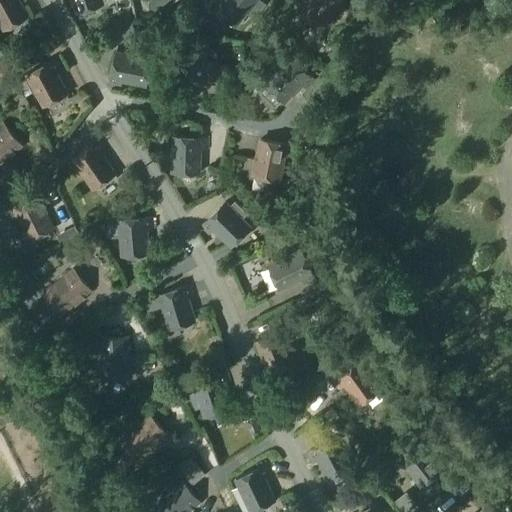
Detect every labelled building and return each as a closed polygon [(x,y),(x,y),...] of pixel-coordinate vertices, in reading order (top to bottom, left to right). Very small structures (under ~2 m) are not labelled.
[(0,0),(0,21),(4,30),(28,17),(18,0),(0,0)] [(101,0),(73,0),(78,13),(103,4),(101,0)] [(147,0),(156,10),(168,0),(147,0)] [(222,0),(215,9),(236,26),(246,13),(250,15),(256,7),(253,5),(256,0),(222,0)] [(313,0),(302,12),(322,30),(346,3),(342,0),(313,0)] [(412,54),(426,56),(429,27),(415,25),(412,54)] [(117,52),(109,85),(121,88),(122,81),(146,86),(152,60),(117,52)] [(290,58),(265,85),(285,102),(301,84),(307,89),(314,81),(290,58)] [(56,59),(27,74),(44,106),(67,94),(55,72),(62,69),(56,59)] [(193,60),(187,93),(198,95),(199,88),(223,93),(228,67),(193,60)] [(382,134),(403,134),(404,88),(383,88),(382,134)] [(78,92),(69,97),(73,104),(82,99),(78,92)] [(453,93),(452,137),(469,137),(470,93),(453,93)] [(4,124),(0,127),(0,162),(21,145),(4,124)] [(174,136),(173,172),(199,173),(200,149),(207,149),(208,138),(174,136)] [(261,139),(253,175),(279,180),(284,156),(291,158),(294,146),(261,139)] [(101,140),(73,159),(94,189),(115,174),(101,154),(107,150),(101,140)] [(388,225),(401,223),(392,176),(378,179),(388,225)] [(451,181),(447,199),(492,207),(495,189),(451,181)] [(36,193),(11,205),(29,241),(54,229),(36,193)] [(225,203),(201,226),(209,234),(214,229),(231,247),(250,228),(225,203)] [(119,222),(106,222),(107,239),(120,238),(122,256),(148,254),(146,229),(153,228),(152,217),(119,220),(119,222)] [(302,251),(269,266),(280,290),(302,279),(305,286),(316,281),(302,251)] [(327,284),(314,290),(318,298),(343,288),(328,254),(315,260),(323,278),(324,278),(327,284)] [(429,271),(433,291),(479,282),(476,262),(429,271)] [(73,269),(43,295),(60,316),(91,291),(73,269)] [(191,285),(159,294),(169,329),(195,321),(187,298),(194,296),(191,285)] [(156,296),(144,300),(148,311),(159,308),(156,296)] [(465,351),(509,333),(501,314),(457,333),(465,351)] [(26,315),(18,320),(31,341),(42,334),(34,321),(31,323),(26,315)] [(287,329),(256,342),(270,375),(294,365),(285,342),(291,339),(287,329)] [(127,336),(99,339),(102,379),(130,376),(127,336)] [(369,354),(332,380),(339,389),(345,385),(359,405),(381,390),(376,383),(385,376),(369,354)] [(225,372),(194,383),(205,417),(230,408),(222,385),(229,383),(225,372)] [(511,378),(497,392),(510,407),(511,405),(511,378)] [(5,404),(0,405),(0,424),(12,419),(5,404)] [(149,415),(121,444),(140,463),(169,435),(149,415)] [(337,438),(307,453),(312,464),(319,460),(330,482),(353,470),(337,438)] [(419,442),(393,462),(400,471),(405,467),(421,486),(442,470),(429,454),(435,449),(427,438),(420,443),(419,442)] [(266,465),(235,479),(250,511),(274,501),(264,479),(270,476),(266,465)] [(182,481),(151,506),(155,511),(187,511),(199,502),(182,481)] [(462,496),(442,506),(445,511),(458,511),(468,507),(462,496)]
